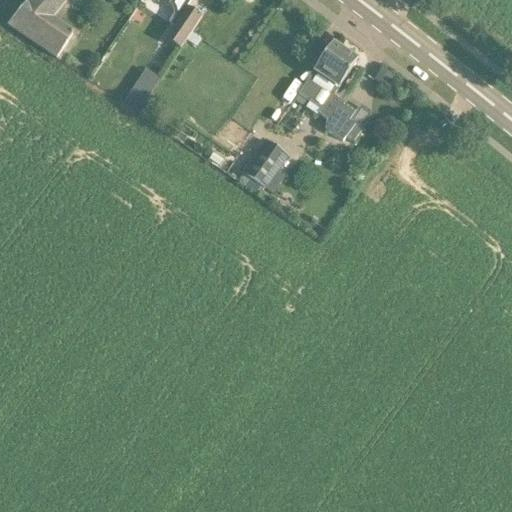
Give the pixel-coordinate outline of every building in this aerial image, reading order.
[(54,60),(72,36),(51,22),(68,0),(29,0),(6,27),(54,60)] [(180,52),(202,19),(186,9),(164,42),(180,52)] [(333,99),(338,91),(356,65),(332,48),(298,97),(310,105),(316,95),(328,103),(319,116),(330,124),(329,135),(343,145),(346,141),(355,128),(348,124),(355,114),(333,99)] [(142,114),(161,79),(146,71),(127,105),(142,114)] [(355,128),(346,141),(352,145),(361,133),(355,128)] [(284,180),(277,175),(288,158),(265,142),(242,177),(265,193),(272,197),(284,180)]
